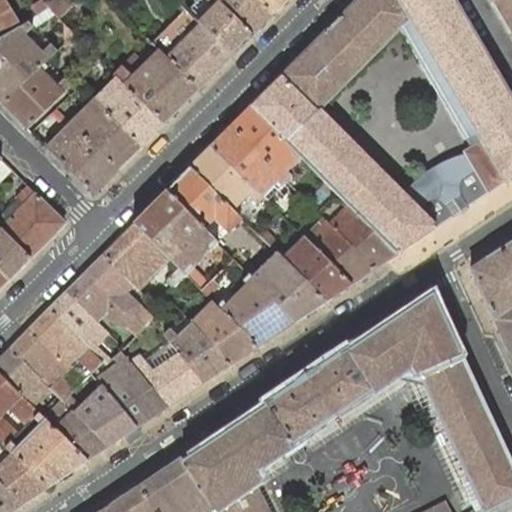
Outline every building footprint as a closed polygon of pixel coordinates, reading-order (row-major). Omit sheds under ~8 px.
[(187,12),(175,0),(168,0),(184,15),(154,44),(164,54),(199,89),(232,56),(187,12)] [(253,35),(218,0),(199,0),(187,12),(232,56),(253,35)] [(259,0),(218,0),(253,35),(273,14),(259,0)] [(459,194),(468,208),(488,194),(511,177),(511,96),(455,0),(357,0),(251,107),(287,142),(319,110),(306,98),(400,2),(410,19),(483,143),(471,149),(465,153),(466,155),(475,170),(462,177),(461,179),(460,180),(459,182),(458,184),(458,185),(457,187),(458,188),(457,190),(458,192),(459,194)] [(259,0),(273,14),(287,0),(259,0)] [(511,0),(495,0),(493,2),(511,33),(511,0)] [(0,38),(20,27),(12,13),(8,16),(0,2),(0,38)] [(49,8),(43,2),(34,7),(39,15),(49,8)] [(306,98),(319,110),(401,28),(410,19),(400,2),(306,98)] [(49,8),(39,15),(29,22),(34,27),(54,13),(49,8)] [(483,143),(410,19),(401,28),(471,149),(483,143)] [(0,101),(2,103),(44,63),(57,51),(51,45),(43,53),(26,36),(34,27),(29,22),(20,27),(0,38),(0,101)] [(75,34),(68,28),(51,45),(57,51),(75,34)] [(99,58),(91,49),(62,79),(64,82),(70,87),(77,81),(99,58)] [(128,89),(164,124),(199,89),(164,54),(145,73),(128,89)] [(134,62),(117,78),(128,89),(145,73),(134,62)] [(44,63),(2,103),(28,129),(70,87),(64,82),(59,87),(45,72),(48,68),(44,63)] [(117,78),(112,83),(120,90),(102,107),(142,147),(164,124),(128,89),(117,78)] [(102,107),(94,100),(71,124),(118,171),(142,147),(102,107)] [(287,142),(251,107),(232,126),(288,182),(293,176),(281,165),(295,151),(287,142)] [(392,234),(417,209),(403,195),(319,110),(287,142),(295,151),(348,204),(371,227),(378,220),(392,234)] [(118,171),(71,124),(66,128),(65,127),(47,144),(49,145),(46,148),(94,195),(118,171)] [(279,191),(288,182),(232,126),(212,146),(263,197),(264,197),(274,186),(279,191)] [(263,197),(212,146),(190,168),(233,210),(250,193),(258,202),(263,197)] [(455,215),(468,208),(459,194),(458,192),(457,190),(458,188),(457,187),(458,185),(458,184),(459,182),(460,180),(461,179),(462,177),(475,170),(466,155),(462,156),(444,161),(432,167),(415,181),(403,195),(417,209),(428,199),(429,198),(430,198),(431,197),(432,197),(433,197),(434,197),(436,197),(437,197),(439,197),(440,198),(442,198),(443,199),(444,200),(445,201),(446,202),(455,215)] [(241,219),(233,210),(190,168),(166,192),(204,229),(216,217),(224,225),(229,230),(241,219)] [(0,227),(31,258),(65,223),(30,188),(24,193),(29,198),(5,222),(0,218),(0,227)] [(204,229),(166,192),(135,224),(169,259),(179,269),(186,276),(195,268),(185,259),(201,242),(211,252),(211,251),(218,244),(212,238),(208,235),(209,234),(204,229)] [(436,228),(455,215),(446,202),(445,201),(444,200),(443,199),(442,198),(440,198),(439,197),(437,197),(436,197),(434,197),(433,197),(432,197),(431,197),(430,198),(429,198),(428,199),(417,209),(392,234),(378,220),(371,227),(398,254),(436,228)] [(374,270),(398,254),(371,227),(348,204),(329,223),(374,270)] [(224,226),(224,225),(216,217),(204,229),(209,234),(208,235),(212,238),(221,228),(224,226)] [(352,285),(374,270),(329,223),(328,221),(324,226),(321,223),(311,233),(305,228),(300,232),(304,237),(308,241),(352,285)] [(169,259),(135,224),(104,255),(134,286),(138,290),(169,259)] [(0,269),(9,279),(31,258),(0,227),(0,269)] [(282,258),(288,252),(280,244),(266,230),(260,236),(271,247),(274,250),(277,252),(282,258)] [(326,302),(352,285),(308,241),(304,237),(288,252),(282,258),(326,302)] [(511,241),(471,270),(511,358),(511,241)] [(296,322),(326,302),(282,258),(277,252),(272,257),(281,267),(268,279),(258,270),(251,277),(296,322)] [(134,286),(104,255),(85,274),(130,315),(137,308),(140,305),(128,292),(134,286)] [(251,277),(258,270),(253,265),(246,272),(249,275),(251,277)] [(186,276),(202,290),(210,283),(195,268),(186,276)] [(0,288),(9,279),(0,269),(0,288)] [(177,286),(186,276),(179,269),(169,279),(177,286)] [(202,290),(208,296),(219,285),(218,283),(227,275),(223,271),(214,279),(210,283),(202,290)] [(130,315),(85,274),(67,292),(98,323),(104,316),(118,330),(121,327),(126,326),(137,336),(147,327),(136,317),(135,319),(130,315)] [(258,347),(296,322),(251,277),(249,275),(243,281),(249,287),(229,306),(223,301),(218,306),(258,347)] [(67,292),(49,310),(87,347),(104,329),(98,323),(67,292)] [(186,458),(183,459),(213,506),(216,511),(269,511),(256,484),(259,483),(253,473),(413,365),(420,375),(478,501),(482,511),(486,511),(511,499),(511,463),(433,294),(351,350),(350,349),(349,349),(347,348),(338,354),(339,354),(318,368),(317,368),(294,383),(294,384),(273,398),(263,404),(265,405),(263,406),(264,407),(187,460),(186,458)] [(231,365),(258,347),(214,304),(193,325),(194,326),(231,365)] [(49,310),(29,330),(60,360),(68,369),(79,359),(92,373),(104,363),(93,353),(87,347),(49,310)] [(204,383),(231,365),(194,326),(179,340),(171,330),(166,336),(179,353),(204,383)] [(99,347),(110,335),(104,329),(87,347),(93,353),(104,363),(106,365),(112,359),(99,347)] [(60,360),(29,330),(10,349),(51,390),(58,397),(63,402),(70,396),(74,391),(60,377),(68,369),(60,360)] [(51,390),(10,349),(0,359),(0,374),(40,413),(40,414),(46,409),(47,408),(40,401),(51,390)] [(139,427),(168,407),(131,363),(122,352),(114,358),(118,363),(109,372),(100,379),(104,384),(139,427)] [(168,407),(204,383),(179,353),(153,370),(142,356),(131,363),(168,407)] [(410,382),(466,507),(478,501),(420,375),(413,365),(253,473),(259,483),(410,382)] [(40,413),(0,374),(0,441),(6,448),(12,442),(17,436),(0,418),(0,417),(9,408),(27,426),(34,419),(40,413)] [(81,406),(70,396),(63,402),(67,406),(74,413),(109,447),(139,427),(104,384),(100,379),(98,381),(95,384),(99,388),(81,406)] [(74,413),(67,406),(62,411),(69,418),(56,430),(88,461),(109,447),(74,413)] [(50,414),(46,409),(40,414),(45,419),(56,430),(69,418),(62,411),(58,407),(50,414)] [(45,419),(40,414),(40,413),(34,419),(44,430),(21,452),(12,442),(6,448),(12,453),(47,488),(88,461),(56,430),(45,419)] [(47,488),(12,453),(0,464),(0,482),(22,505),(47,488)] [(182,458),(140,486),(156,511),(203,511),(213,506),(183,459),(182,458)] [(0,511),(10,511),(22,505),(0,482),(0,511)] [(156,511),(140,486),(101,511),(156,511)]
